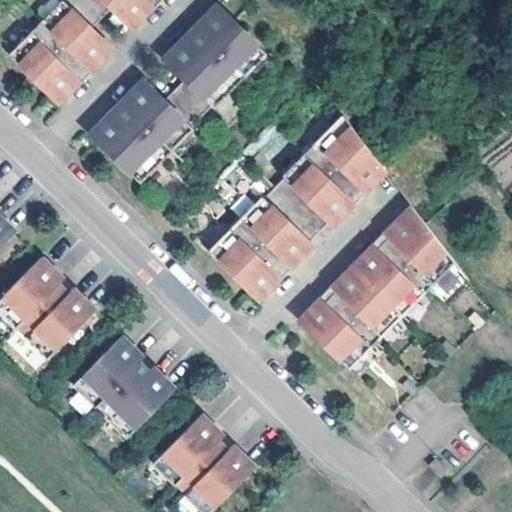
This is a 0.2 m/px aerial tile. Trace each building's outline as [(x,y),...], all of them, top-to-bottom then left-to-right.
[(151,0),(60,0),(11,49),(60,99),(81,78),(53,49),(64,38),(92,67),(114,46),(93,25),(114,5),(135,25),(156,5),(151,0)] [(16,0),(12,5),(20,13),(26,8),(18,0),(16,0)] [(171,146),(234,83),(236,85),(248,74),(246,72),(267,51),(220,4),(199,25),(227,53),(215,64),(187,36),(166,57),(187,77),(166,98),(145,77),(124,99),(152,128),(140,139),(113,110),(92,131),(139,178),(160,157),(162,159),(173,149),(171,146)] [(199,25),(197,23),(191,29),(186,34),(187,36),(215,64),(227,53),(199,25)] [(81,78),(82,80),(88,74),(94,68),(92,67),(64,38),(53,49),(81,78)] [(124,99),(123,97),(117,102),(111,108),(113,110),(140,139),(152,128),(124,99)] [(263,104),(271,113),(277,107),(269,98),(263,104)] [(308,157),(245,220),(243,217),(232,229),(233,231),(212,252),(259,299),(281,278),(253,250),(264,239),(292,267),(313,246),(310,244),(332,223),(334,225),(355,204),(327,176),(338,165),(366,193),(387,172),(347,119),(319,146),(317,144),(306,155),(308,157)] [(287,128),(295,136),(301,131),(292,123),(287,128)] [(232,136),(240,144),(246,138),(237,130),(232,136)] [(218,149),(226,157),(232,152),(224,143),(218,149)] [(256,160),(264,168),(269,162),(261,154),(256,160)] [(355,204),(357,206),(362,200),(368,195),(366,193),(338,165),(327,176),(355,204)] [(242,173),(250,181),(256,176),(248,167),(242,173)] [(186,180),(195,189),(200,184),(192,175),(186,180)] [(210,204),(219,213),(224,207),(216,199),(210,204)] [(376,247),(355,267),(335,288),(362,317),(351,329),(323,300),(302,321),(349,367),(370,346),(372,348),(383,337),(381,335),(423,293),(426,295),(436,285),(434,283),(455,262),(427,224),(423,220),(415,209),(388,235),(416,264),(404,275),(376,247)] [(0,244),(15,230),(0,214),(0,244)] [(416,264),(388,235),(386,234),(381,239),(375,245),(376,247),(404,275),(416,264)] [(281,278),(282,280),(288,274),(294,269),(292,267),(264,239),(253,250),(281,278)] [(0,297),(0,312),(15,327),(16,325),(25,334),(24,335),(46,357),(95,309),(73,287),(69,291),(65,287),(59,281),(64,277),(42,256),(0,297)] [(321,298),(323,300),(351,329),(362,317),(335,288),(333,287),(327,292),(321,298)] [(478,314),(472,320),(481,328),(486,323),(478,314)] [(72,384),(94,405),(96,404),(105,413),(103,415),(125,436),(175,387),(152,365),(148,369),(144,365),(139,360),(143,356),(121,334),(72,384)] [(450,342),(444,348),(453,356),(458,351),(450,342)] [(436,356),(431,361),(439,370),(445,364),(436,356)] [(405,387),(413,395),(419,389),(411,381),(405,387)] [(152,463),(174,484),(176,482),(185,491),(183,493),(202,511),(207,511),(254,466),(232,444),(228,448),(224,444),(219,439),(223,435),(201,413),(152,463)] [(428,465),(440,477),(447,469),(435,457),(428,465)]
